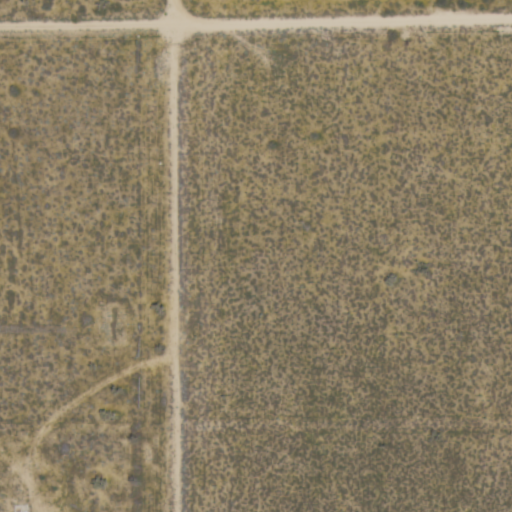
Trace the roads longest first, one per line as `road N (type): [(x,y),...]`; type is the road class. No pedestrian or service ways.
road 1 (residential): [(172,34),(175,511)]
road 2 (residential): [(172,34),(511,25)]
road 3 (residential): [(0,34),(172,34)]
